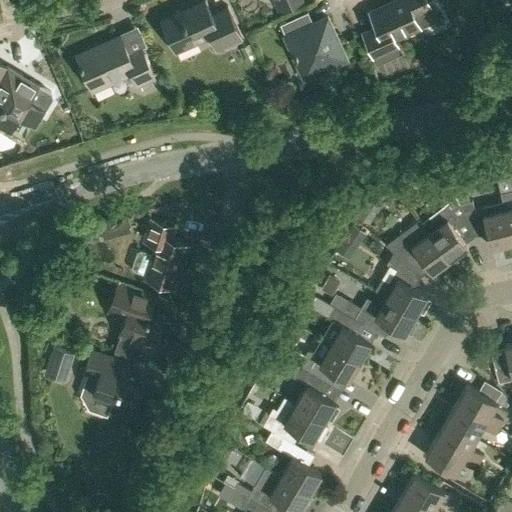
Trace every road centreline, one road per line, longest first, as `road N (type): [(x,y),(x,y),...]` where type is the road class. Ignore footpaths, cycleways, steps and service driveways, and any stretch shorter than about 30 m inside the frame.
road 1 (residential): [(342,511),(459,313),(511,290)]
road 2 (residential): [(171,427),(235,226),(238,151)]
road 3 (tertiary): [(238,151),(511,98)]
road 4 (tertiary): [(0,215),(238,151)]
